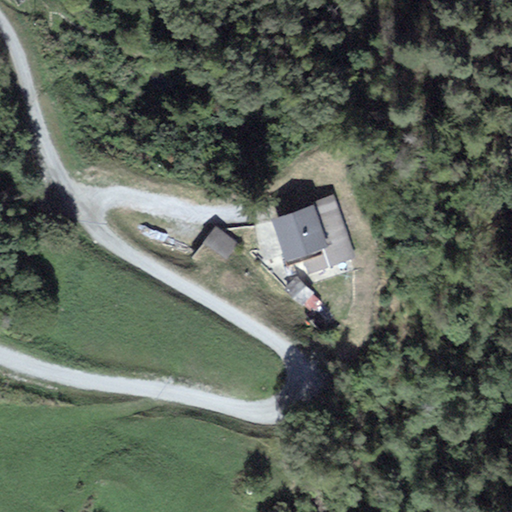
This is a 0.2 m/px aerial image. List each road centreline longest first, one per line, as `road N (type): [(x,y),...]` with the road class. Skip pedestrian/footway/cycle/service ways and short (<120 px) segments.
road 1 (track): [(0,22),(16,47),(57,176),(110,246),(278,344),(304,373)]
road 2 (track): [(304,373),(289,404),(271,412),(61,382),(0,360)]
road 3 (track): [(230,215),(107,197),(80,206)]
